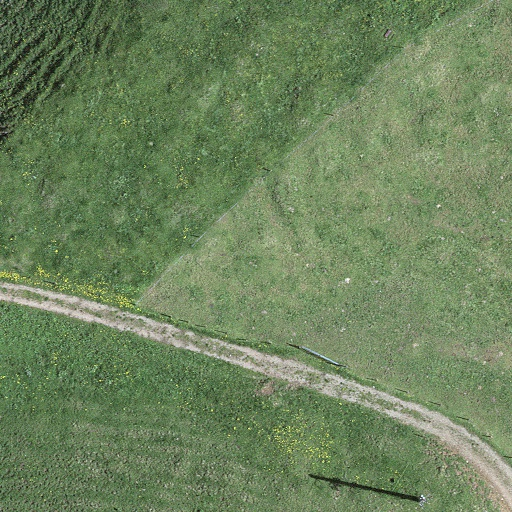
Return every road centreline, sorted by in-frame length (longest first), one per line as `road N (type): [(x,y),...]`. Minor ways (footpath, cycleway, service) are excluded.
road 1 (track): [(0,292),(294,372),(501,469),(511,489)]
road 2 (track): [(511,357),(463,333),(360,332),(294,372)]
